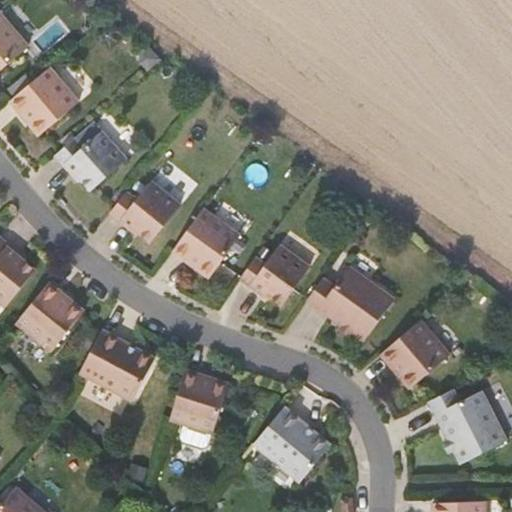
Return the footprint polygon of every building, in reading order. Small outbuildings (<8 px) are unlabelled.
[(0,14),(0,66),(26,45),(0,14)] [(58,14),(31,39),(44,53),(71,27),(58,14)] [(140,64),(147,71),(161,60),(149,47),(141,53),(140,64)] [(39,136),(78,102),(49,68),(19,93),(9,101),(19,113),(22,110),(32,122),(29,125),(39,136)] [(19,113),(29,125),(32,122),(22,110),(19,113)] [(74,177),(76,175),(80,181),(90,191),(126,159),(92,122),(55,156),(74,177)] [(150,243),(180,205),(151,182),(136,200),(127,192),(110,213),(132,231),(133,230),(150,243)] [(203,209),(173,251),(185,260),(187,257),(200,266),(197,269),(209,278),(240,236),(203,209)] [(283,243),(316,258),(321,248),(288,233),(283,243)] [(0,303),(6,308),(36,270),(19,257),(21,255),(0,238),(0,303)] [(255,258),(240,279),(263,296),(264,294),(270,298),(282,306),(310,267),(279,245),(265,265),(255,258)] [(185,260),(197,269),(200,266),(187,257),(185,260)] [(320,274),(304,296),(362,336),(391,294),(346,262),(332,282),(320,274)] [(61,293),(49,283),(16,323),(52,352),(85,312),(72,302),(70,305),(58,296),(61,293)] [(72,302),(61,293),(58,296),(70,305),(72,302)] [(417,317),(378,350),(388,362),(391,359),(400,371),(397,373),(407,385),(447,351),(417,317)] [(155,359),(103,330),(79,373),(132,402),(155,359)] [(199,373),(184,368),(168,418),(211,432),(227,383),(213,378),(212,382),(197,377),(199,373)] [(56,394),(66,399),(72,386),(63,381),(56,394)] [(450,387),(426,400),(458,462),(504,438),(479,388),(457,400),(450,387)] [(321,449),(297,421),(280,406),(249,443),(294,482),(321,449)] [(36,422),(41,428),(49,421),(43,415),(36,422)] [(297,421),(321,449),(326,445),(296,420),(297,421)] [(126,479),(143,484),(147,469),(131,464),(126,479)] [(0,511),(42,511),(12,487),(0,501),(0,511)] [(353,511),(352,499),(341,500),(341,511),(353,511)] [(484,511),(484,502),(432,503),(432,511),(484,511)]
